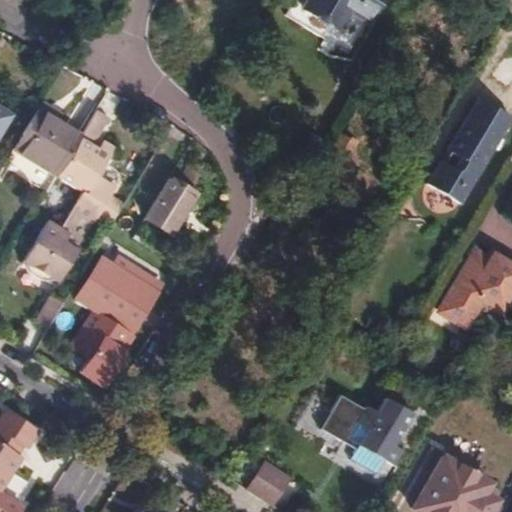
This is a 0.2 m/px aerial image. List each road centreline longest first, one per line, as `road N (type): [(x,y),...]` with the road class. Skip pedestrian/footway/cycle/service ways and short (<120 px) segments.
road 1 (residential): [(119,440),(249,198),(224,151),(135,65),(129,36)]
road 2 (residential): [(129,36),(93,59),(0,11)]
road 3 (residential): [(0,362),(119,440)]
road 4 (residential): [(119,440),(230,511)]
